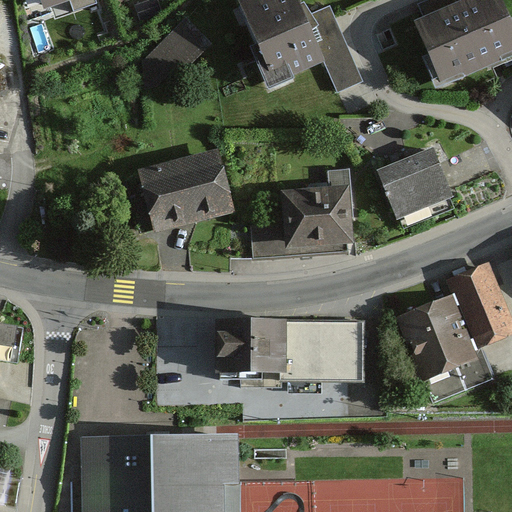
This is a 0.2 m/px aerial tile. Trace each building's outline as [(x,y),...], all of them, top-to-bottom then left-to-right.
[(38,0),(44,13),(80,0),(38,0)] [(297,0),(236,0),(257,46),(250,49),(268,91),(295,79),(293,76),(324,63),(338,92),(364,81),(330,4),(305,16),(297,0)] [(424,18),(414,23),(441,84),(463,74),(465,78),(501,62),(499,58),(511,53),(511,24),(501,0),(467,0),(458,4),(456,0),(429,0),(418,5),(424,18)] [(426,161),(375,183),(397,232),(448,209),(426,161)] [(215,162),(137,180),(149,232),(227,214),(215,162)] [(323,198),(272,200),(275,254),(350,250),(346,178),(322,179),(323,198)] [(482,268),(446,282),(471,347),(508,333),(482,268)] [(446,298),(388,321),(414,386),(472,363),(446,298)] [(352,330),(203,327),(202,370),(272,371),(271,381),(351,382),(352,330)] [(0,366),(15,368),(20,333),(0,330),(0,366)] [(218,511),(217,443),(80,445),(81,511),(218,511)]
